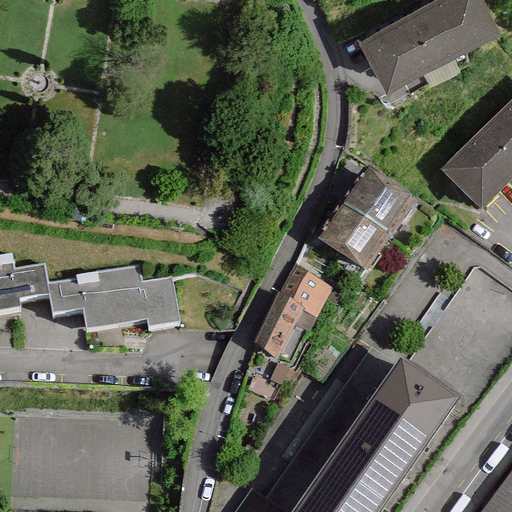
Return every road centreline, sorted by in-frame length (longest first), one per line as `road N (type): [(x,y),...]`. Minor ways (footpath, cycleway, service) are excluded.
road 1 (residential): [(208,451),(226,386),(334,136),(333,71),(306,0)]
road 2 (tertiary): [(434,511),(511,409)]
